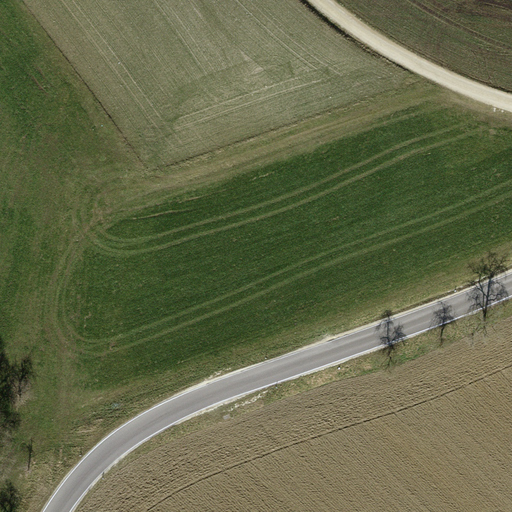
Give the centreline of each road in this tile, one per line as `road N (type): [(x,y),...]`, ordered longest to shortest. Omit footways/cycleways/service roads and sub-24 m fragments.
road 1 (tertiary): [(55,511),(136,429),(198,396),(511,289)]
road 2 (track): [(511,102),(466,89),(385,46),(329,0)]
